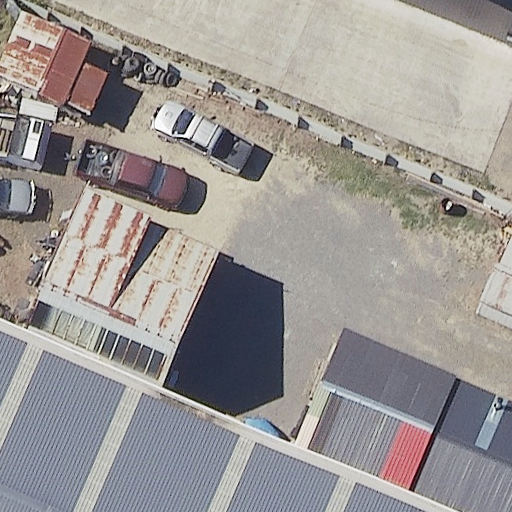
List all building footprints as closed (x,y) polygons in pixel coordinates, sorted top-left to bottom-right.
[(511,0),(146,0),(480,137),(511,60),(511,0)] [(21,20),(0,74),(0,147),(50,168),(57,150),(78,158),(118,58),(21,20)] [(221,262),(89,210),(47,315),(178,368),(221,262)] [(511,241),(483,309),(511,321),(511,241)] [(147,511),(183,431),(0,350),(0,484),(4,474),(89,511),(147,511)]
